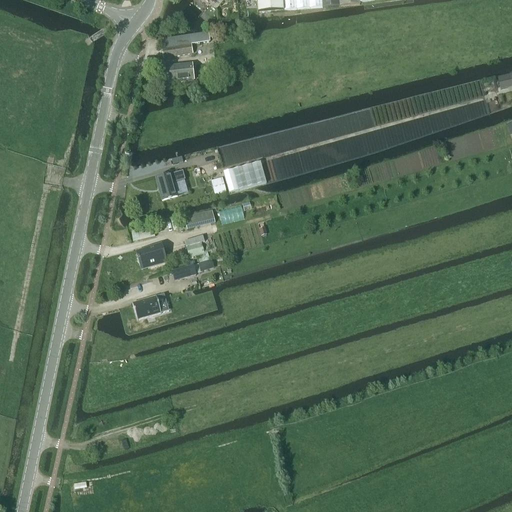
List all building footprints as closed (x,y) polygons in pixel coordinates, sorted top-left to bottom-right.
[(256,0),(258,13),(322,8),(359,5),(359,3),(359,0),(256,0)] [(161,50),(162,52),(163,59),(192,54),(191,45),(209,42),(208,40),(217,39),(216,32),(207,33),(164,40),(165,49),(161,50)] [(158,68),(160,85),(193,81),(191,64),(158,68)] [(511,75),(497,79),(500,90),(507,89),(506,85),(511,83),(511,75)] [(266,184),(261,164),(223,174),(229,195),(266,184)] [(183,173),(156,180),(162,202),(177,198),(174,185),(185,181),(183,173)] [(222,179),(211,182),(215,197),(226,194),(222,179)] [(249,203),(242,205),(244,213),(251,211),(249,203)] [(211,212),(184,219),(186,230),(214,223),(211,212)] [(152,228),(131,233),(133,243),(154,238),(152,228)] [(202,238),(184,243),(185,248),(203,243),(202,238)] [(189,259),(204,254),(201,244),(186,248),(189,259)] [(165,264),(163,257),(163,256),(160,247),(153,249),(149,250),(149,251),(137,255),(139,260),(138,260),(138,262),(139,262),(141,267),(148,265),(149,268),(165,264)] [(211,261),(199,265),(201,274),(214,270),(211,261)] [(196,276),(195,272),(193,266),(172,273),(175,282),(196,276)] [(156,298),(132,305),(137,322),(161,315),(156,299),(156,298)]
